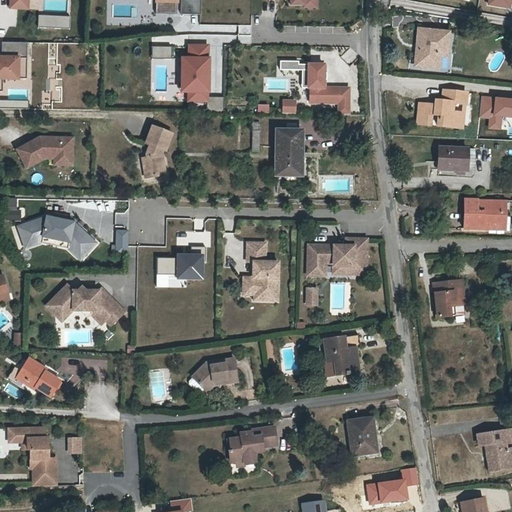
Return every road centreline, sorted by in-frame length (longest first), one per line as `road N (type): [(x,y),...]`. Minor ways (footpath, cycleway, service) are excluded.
road 1 (residential): [(85,489),(134,488),(132,419),(410,391)]
road 2 (residential): [(373,0),(377,136),(410,391)]
road 3 (residential): [(410,391),(432,511)]
